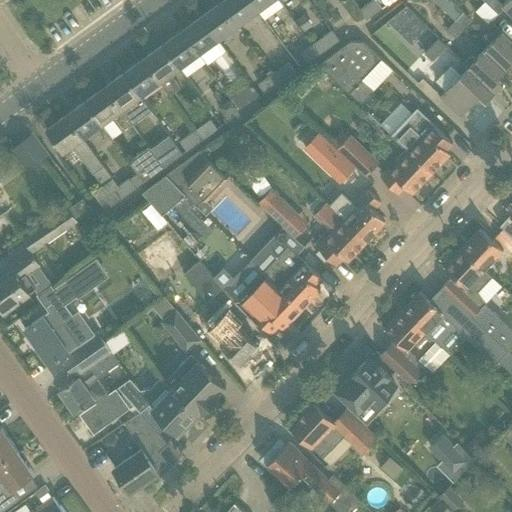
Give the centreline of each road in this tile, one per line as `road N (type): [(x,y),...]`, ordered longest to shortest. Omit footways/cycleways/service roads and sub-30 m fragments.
road 1 (residential): [(175,511),(492,159),(511,150)]
road 2 (residential): [(112,511),(0,360)]
road 3 (residential): [(39,86),(160,0)]
